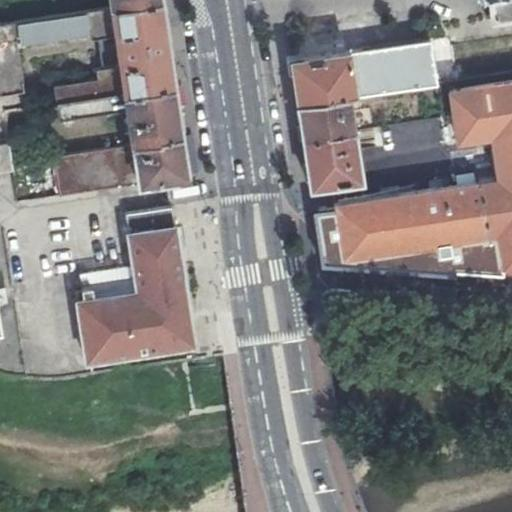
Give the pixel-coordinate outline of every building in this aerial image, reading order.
[(511,0),(484,0),(486,19),(511,15),(511,0)] [(110,8),(0,23),(0,92),(25,89),(18,41),(87,30),(89,40),(114,36),(118,64),(93,68),(94,76),(55,82),(57,102),(171,85),(159,1),(110,8)] [(434,82),(428,42),(289,61),(292,80),(295,101),(345,95),(434,82)] [(511,79),(500,82),(504,107),(511,153),(511,162),(511,79)] [(452,115),(504,107),(500,82),(448,89),(452,115)] [(179,134),(171,85),(57,102),(60,118),(124,109),(130,146),(160,142),(159,136),(179,134)] [(295,101),(298,120),(300,137),(351,130),(345,95),(295,101)] [(492,134),(496,156),(511,153),(504,107),(452,115),(455,140),(492,134)] [(300,137),(304,163),(307,187),(359,178),(351,130),(300,137)] [(186,179),(179,134),(159,136),(160,142),(130,146),(50,158),(55,198),(186,179)] [(8,141),(0,141),(0,170),(12,168),(8,141)] [(499,179),(475,183),(483,236),(493,234),(498,266),(511,263),(511,162),(511,153),(496,156),(499,179)] [(341,257),(483,236),(475,183),(332,205),(341,257)] [(192,343),(172,208),(126,215),(136,293),(77,301),(85,358),(192,343)] [(81,272),(82,290),(128,289),(127,271),(81,272)]
